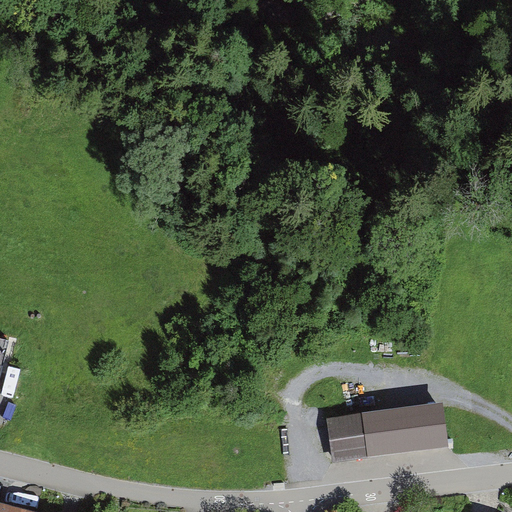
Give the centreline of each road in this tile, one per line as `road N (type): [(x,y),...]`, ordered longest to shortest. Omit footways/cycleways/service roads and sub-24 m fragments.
road 1 (residential): [(299,501),(177,499),(0,461)]
road 2 (residential): [(511,475),(299,501)]
